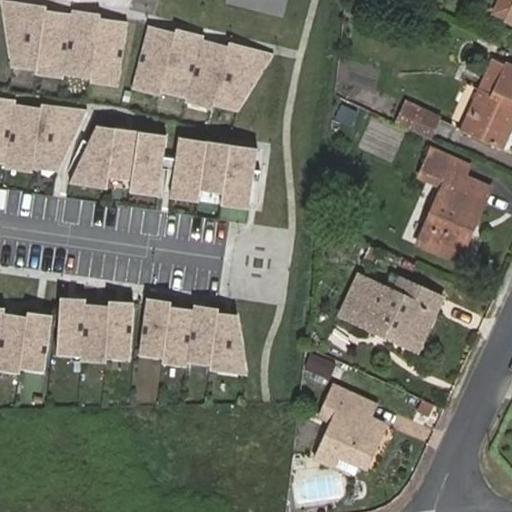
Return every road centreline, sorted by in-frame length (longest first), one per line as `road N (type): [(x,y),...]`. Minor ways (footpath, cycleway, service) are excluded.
road 1 (residential): [(478,510),(471,431),(511,345)]
road 2 (unknown): [(64,0),(203,29)]
